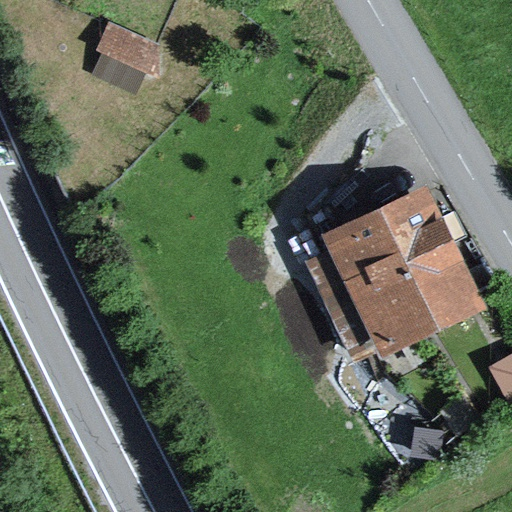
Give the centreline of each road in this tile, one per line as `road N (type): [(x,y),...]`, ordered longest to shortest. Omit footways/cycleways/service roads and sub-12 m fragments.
road 1 (trunk): [(155,511),(0,204)]
road 2 (tertiary): [(511,244),(367,0)]
